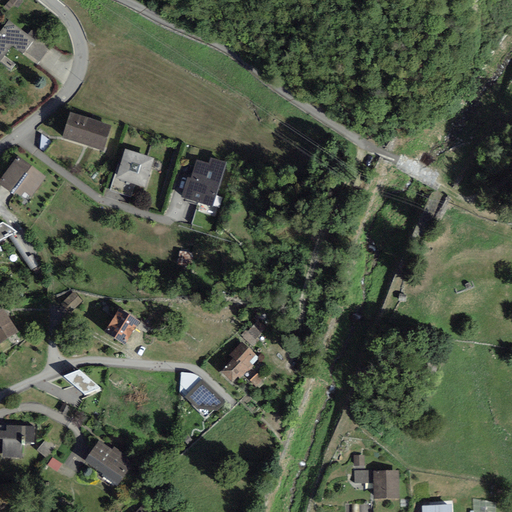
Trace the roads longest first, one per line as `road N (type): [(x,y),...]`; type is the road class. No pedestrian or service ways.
road 1 (track): [(129,0),(220,44),(313,111),(488,215)]
road 2 (residential): [(0,396),(71,364),(102,360),(195,369),(234,403)]
road 3 (tertiary): [(47,0),(76,31),(78,72),(0,148)]
